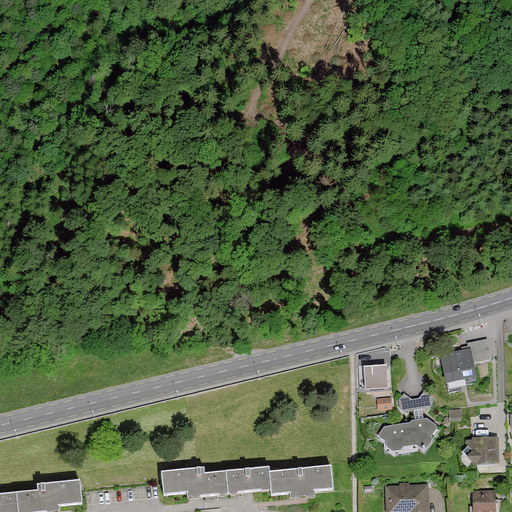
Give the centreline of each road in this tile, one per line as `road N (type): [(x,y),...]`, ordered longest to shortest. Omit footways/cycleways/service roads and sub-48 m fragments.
road 1 (secondary): [(0,425),(511,298)]
road 2 (track): [(248,275),(295,271),(352,245),(511,215)]
